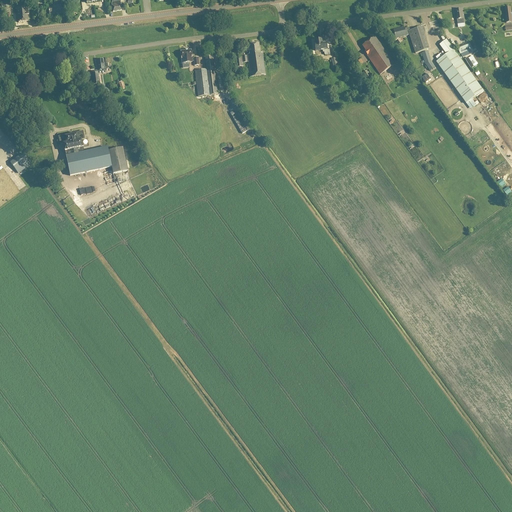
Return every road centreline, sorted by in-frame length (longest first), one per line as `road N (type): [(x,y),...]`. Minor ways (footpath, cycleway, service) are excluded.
road 1 (unclassified): [(0,67),(282,32)]
road 2 (tertiary): [(0,36),(279,0)]
road 3 (unclassified): [(282,32),(508,0)]
